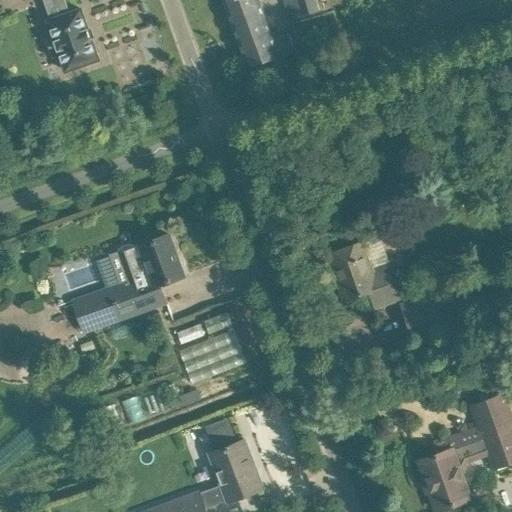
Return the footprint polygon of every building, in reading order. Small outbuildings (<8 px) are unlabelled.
[(43,0),(50,18),(48,19),(53,35),(46,38),(52,57),(60,54),(65,70),(98,58),(80,8),(70,12),(65,0),(43,0)] [(274,40),(265,16),(258,0),(223,0),(247,66),(295,50),(290,34),(274,40)] [(315,0),(296,0),(301,15),(319,10),(315,0)] [(87,335),(143,315),(135,292),(184,275),(169,233),(119,251),(125,270),(129,280),(74,300),(87,335)] [(329,253),(345,299),(370,290),(375,306),(401,296),(389,264),(372,271),(361,242),(329,253)] [(481,274),(463,280),(401,303),(414,341),(477,318),(473,308),(490,303),(481,274)] [(186,349),(180,351),(192,383),(230,369),(212,322),(180,335),(186,349)] [(469,498),(463,479),(469,461),(488,454),(493,468),(511,461),(511,412),(505,393),(472,404),(480,425),(442,439),(446,450),(420,460),(437,509),(469,498)] [(206,511),(205,508),(261,487),(244,440),(210,453),(222,484),(145,511),(206,511)]
